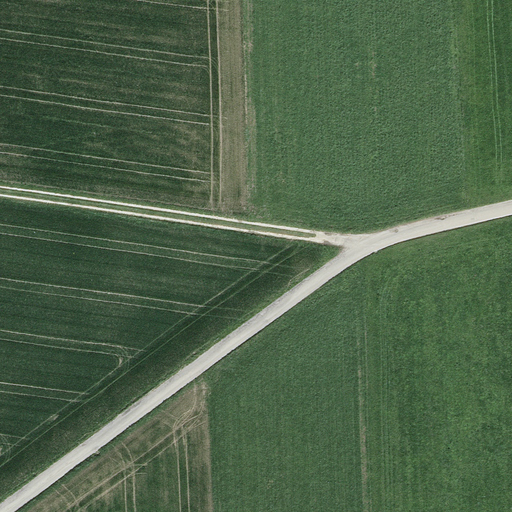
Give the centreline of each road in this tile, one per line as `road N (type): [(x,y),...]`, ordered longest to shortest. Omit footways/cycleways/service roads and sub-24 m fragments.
road 1 (unclassified): [(1,511),(366,246),(511,207)]
road 2 (track): [(366,246),(0,195)]
